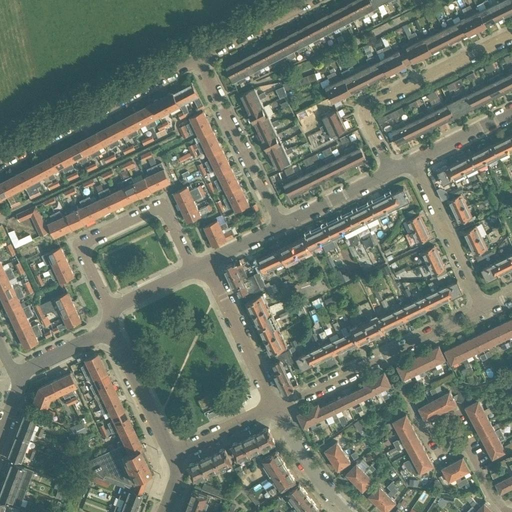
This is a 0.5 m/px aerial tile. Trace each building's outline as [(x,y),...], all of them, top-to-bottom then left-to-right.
[(364,22),(363,19),(352,0),(349,0),(350,2),(345,4),(355,23),(359,21),(361,24),(364,23),(364,22)] [(352,0),(363,19),(364,22),(364,23),(365,24),(369,21),(367,17),(370,15),(362,0),(352,0)] [(362,0),(370,15),(377,11),(371,0),(362,0)] [(383,3),(384,3),(383,0),(371,0),(377,11),(385,7),(383,3)] [(505,17),(497,2),(490,6),(487,0),(485,1),(495,21),(505,17)] [(505,17),(511,13),(511,9),(507,0),(501,0),(497,2),(505,17)] [(477,7),(479,11),(486,26),(495,21),(485,1),(484,2),(484,3),(477,7)] [(337,6),(350,31),(353,30),(351,26),(355,23),(345,4),(341,7),(340,4),(337,6)] [(347,33),(350,31),(337,6),(334,7),(335,9),(330,12),(340,30),(344,28),(347,33)] [(472,11),(470,6),(466,8),(477,30),(486,26),(479,11),(475,13),(474,11),(472,11)] [(465,18),(461,20),(468,35),(477,30),(466,8),(462,9),(465,15),(464,16),(465,18)] [(340,30),(330,12),(326,15),(324,12),(322,14),(333,34),(340,30)] [(329,36),(333,34),(322,14),(319,15),(320,17),(316,20),(323,34),(327,32),(329,36)] [(468,35),(461,20),(453,23),(451,18),(449,19),(459,39),(468,35)] [(450,44),(459,39),(449,19),(447,20),(450,25),(443,29),(450,44)] [(310,20),(307,21),(318,42),(320,41),(318,37),(323,34),(316,20),(311,22),(310,20)] [(301,28),(308,42),(310,46),(318,42),(307,21),(304,23),(305,25),(301,28)] [(441,48),(450,44),(443,29),(440,30),(437,25),(431,28),(441,48)] [(295,28),(292,29),(303,50),(302,50),(306,58),(310,56),(306,48),(310,46),(308,42),(301,28),(296,30),(295,28)] [(414,62),(423,57),(411,35),(408,28),(405,30),(410,40),(401,45),(403,49),(407,47),(414,61),(414,62)] [(432,53),(441,48),(431,28),(429,29),(432,34),(424,38),(432,53)] [(299,51),(302,50),(303,50),(292,29),(289,31),(290,33),(286,35),(293,50),(298,48),(299,51)] [(411,35),(423,57),(432,53),(424,38),(420,40),(419,38),(418,39),(415,33),(411,35)] [(280,36),(277,37),(288,57),(290,56),(288,53),(293,50),(286,35),(281,38),(280,36)] [(406,65),(399,51),(399,50),(394,52),(393,50),(392,51),(389,46),(385,36),(381,37),(383,42),(386,47),(385,47),(397,70),(407,65),(406,65)] [(280,61),(288,57),(277,37),(274,38),(276,41),(271,43),(280,61)] [(265,43),(262,45),(273,65),(280,61),(271,43),(266,45),(265,43)] [(270,67),(273,65),(262,45),(260,46),(261,48),(256,51),(264,65),(268,63),(270,67)] [(384,57),(380,60),(387,74),(397,70),(385,47),(382,49),(385,55),(383,55),(384,57)] [(403,49),(399,51),(406,65),(414,61),(407,47),(403,49)] [(250,51),(247,53),(258,73),(260,72),(258,68),(264,65),(256,51),(251,53),(250,51)] [(255,75),(258,73),(247,53),(245,54),(246,56),(241,59),(249,73),(253,71),(255,75)] [(378,79),(387,74),(380,60),(373,63),(370,57),(368,58),(378,79)] [(369,83),(378,79),(368,58),(367,59),(369,65),(362,69),(369,83)] [(235,59),(232,60),(243,81),(245,80),(243,76),(249,73),(241,59),(236,61),(235,59)] [(240,82),(243,81),(232,60),(230,62),(231,64),(226,67),(233,81),(238,79),(240,82)] [(350,67),(360,88),(369,83),(362,69),(355,72),(352,66),(350,67)] [(351,92),(360,88),(350,67),(349,68),(351,74),(345,77),(344,77),(351,92)] [(331,74),(342,97),(351,92),(344,77),(340,79),(339,77),(338,77),(335,71),(333,68),(329,70),(331,74)] [(333,102),(342,97),(331,74),(327,76),(329,79),(321,83),(323,88),(326,87),(333,102)] [(498,74),(494,76),(502,93),(511,88),(506,76),(500,78),(498,74)] [(493,98),(502,93),(494,76),(490,79),(492,82),(487,85),(493,98)] [(193,98),(199,109),(204,106),(198,96),(199,95),(192,82),(182,87),(189,101),(193,98)] [(479,84),(475,86),(483,102),(493,98),(487,85),(481,88),(479,84)] [(283,86),(276,89),(280,98),(287,95),(283,86)] [(474,107),(483,102),(475,86),(471,88),(473,92),(467,94),(474,107)] [(179,105),(183,112),(184,113),(189,111),(185,103),(189,101),(182,87),(173,92),(179,105)] [(240,95),(244,104),(265,94),(264,92),(258,95),(255,88),(240,95)] [(173,92),(162,98),(169,111),(179,105),(173,92)] [(464,112),(474,107),(467,94),(462,97),(460,93),(456,95),(464,112)] [(244,104),(249,113),(264,106),(260,99),(266,96),(265,94),(244,104)] [(464,112),(456,95),(452,97),(454,101),(448,104),(454,116),(464,112)] [(158,116),(169,111),(162,98),(151,103),(158,116)] [(445,121),(454,116),(448,104),(443,106),(441,102),(437,104),(445,121)] [(151,103),(143,108),(152,126),(157,124),(154,118),(158,116),(151,103)] [(270,103),(264,106),(249,113),(253,123),(268,115),(274,112),(270,103)] [(435,126),(445,121),(437,104),(433,106),(435,110),(429,113),(435,126)] [(147,129),(152,126),(143,108),(133,113),(140,126),(144,123),(147,129)] [(309,116),(305,109),(296,114),(300,121),(309,116)] [(189,129),(208,120),(203,110),(190,117),(192,121),(186,124),(189,129)] [(320,127),(321,129),(342,119),(337,110),(322,117),(326,125),(320,127)] [(435,126),(429,113),(424,116),(422,112),(418,114),(426,130),(435,126)] [(133,113),(124,118),(134,136),(139,134),(136,128),(140,126),(133,113)] [(416,135),(426,130),(418,114),(414,116),(416,120),(410,123),(416,135)] [(253,123),(258,132),(278,122),(277,120),(272,123),(268,115),(253,123)] [(129,139),(134,136),(124,118),(115,122),(122,135),(126,133),(129,139)] [(346,129),(342,119),(321,129),(322,131),(328,128),(331,136),(346,129)] [(208,120),(189,129),(191,134),(197,131),(199,136),(212,129),(208,120)] [(398,123),(407,140),(416,135),(410,123),(405,125),(403,121),(398,123)] [(115,122),(106,127),(115,146),(120,143),(117,138),(122,135),(115,122)] [(258,132),(262,141),(277,134),(273,126),(279,123),(278,122),(258,132)] [(397,145),(407,140),(398,123),(395,125),(397,129),(391,132),(397,145)] [(106,127),(96,132),(103,145),(108,143),(111,148),(115,146),(106,127)] [(198,148),(217,139),(212,129),(199,136),(201,140),(195,143),(198,148)] [(87,137),(97,155),(102,153),(99,147),(103,145),(96,132),(87,137)] [(281,143),(277,134),(262,141),(267,150),(281,143)] [(511,134),(503,139),(509,151),(511,150),(511,134)] [(87,137),(78,142),(85,154),(89,152),(92,158),(97,155),(87,137)] [(221,148),(217,139),(198,148),(200,153),(206,150),(208,154),(221,148)] [(498,157),(509,151),(503,139),(492,144),(498,157)] [(88,160),(85,154),(78,142),(69,147),(76,160),(80,157),(83,163),(88,160)] [(267,150),(271,159),(292,149),(291,147),(285,150),(281,143),(267,150)] [(492,144),(481,149),(487,162),(498,157),(492,144)] [(353,146),(349,148),(357,164),(367,159),(360,146),(354,149),(353,146)] [(69,147),(60,151),(69,170),(74,167),(71,162),(76,160),(69,147)] [(207,167),(226,157),(221,148),(208,154),(211,159),(205,162),(207,167)] [(347,169),(357,164),(349,148),(345,150),(346,153),(341,156),(347,169)] [(292,149),(271,159),(276,169),(291,161),(287,154),(293,151),(292,149)] [(476,167),(487,162),(481,149),(470,155),(476,167)] [(194,150),(190,152),(179,158),(181,161),(192,156),(193,156),(197,155),(194,150)] [(60,151),(50,156),(57,169),(62,167),(65,172),(69,170),(60,151)] [(147,157),(151,167),(156,164),(156,163),(157,162),(153,155),(152,155),(150,152),(146,154),(147,157)] [(334,155),(330,157),(338,173),(347,169),(341,156),(335,158),(334,155)] [(470,155),(459,160),(465,173),(476,167),(470,155)] [(57,169),(50,156),(41,161),(51,180),(56,177),(53,171),(57,169)] [(231,167),(226,157),(207,167),(210,171),(215,168),(218,173),(231,167)] [(328,178),(338,173),(330,157),(325,159),(327,162),(322,165),(328,178)] [(177,158),(170,161),(174,169),(180,166),(177,158)] [(459,160),(448,165),(454,178),(465,173),(459,160)] [(41,161),(32,166),(39,179),(43,176),(46,182),(51,180),(41,161)] [(170,181),(164,168),(161,162),(156,164),(151,167),(160,186),(170,181)] [(319,183),(328,178),(322,165),(316,168),(315,164),(311,166),(319,183)] [(443,183),(454,178),(448,165),(437,170),(443,183)] [(34,181),(39,179),(32,166),(23,171),(35,193),(36,196),(41,194),(39,191),(34,181)] [(309,187),(319,183),(311,166),(306,168),(308,172),(303,174),(309,187)] [(151,190),(160,186),(151,167),(147,169),(150,175),(145,177),(144,177),(151,190)] [(231,167),(218,173),(220,177),(214,180),(216,185),(235,176),(231,167)] [(31,198),(36,196),(35,193),(23,171),(14,176),(20,188),(25,186),(30,196),(31,198)] [(498,178),(496,173),(494,171),(490,173),(492,175),(491,176),(494,180),(498,178)] [(309,187),(303,174),(297,177),(296,174),(292,176),(300,192),(309,187)] [(14,176),(4,180),(16,202),(17,205),(22,202),(21,200),(16,191),(20,188),(14,176)] [(227,192),(240,185),(235,176),(216,185),(219,190),(225,187),(227,192)] [(290,197),(300,192),(292,176),(287,178),(289,181),(284,184),(290,197)] [(135,182),(141,195),(151,190),(144,177),(135,182)] [(131,199),(141,195),(135,182),(130,184),(127,178),(122,180),(131,199)] [(11,205),(12,207),(17,205),(16,202),(4,180),(0,182),(0,194),(2,198),(6,196),(11,205)] [(120,189),(116,191),(122,204),(131,199),(122,180),(117,183),(120,189)] [(226,204),(244,195),(240,185),(227,192),(229,196),(223,199),(226,204)] [(174,192),(179,202),(202,190),(200,186),(189,190),(187,186),(174,192)] [(112,208),(122,204),(116,191),(111,193),(108,187),(103,189),(112,208)] [(392,193),(398,206),(410,201),(403,188),(392,193)] [(112,208),(103,189),(98,192),(101,198),(96,200),(103,213),(112,208)] [(449,197),(446,192),(440,189),(437,190),(442,200),(449,197)] [(179,202),(183,211),(196,205),(194,200),(204,195),(202,190),(179,202)] [(392,193),(381,199),(387,212),(398,206),(392,193)] [(453,211),(466,205),(461,194),(448,200),(453,211)] [(249,204),(244,195),(226,204),(228,209),(234,206),(236,211),(249,204)] [(93,218),(103,213),(96,200),(92,202),(89,196),(84,199),(93,218)] [(83,222),(93,218),(84,199),(80,201),(83,207),(77,209),(83,222)] [(376,217),(387,212),(381,199),(370,204),(376,217)] [(198,209),(196,205),(183,211),(188,221),(212,209),(209,204),(205,206),(198,209)] [(359,210),(366,222),(376,217),(370,204),(359,210)] [(466,205),(453,211),(459,223),(472,217),(466,205)] [(48,232),(44,225),(36,206),(17,215),(19,221),(31,215),(40,235),(48,232)] [(77,209),(67,214),(74,227),(83,222),(77,209)] [(64,231),(74,227),(67,214),(62,216),(59,210),(55,212),(64,231)] [(359,210),(348,215),(355,228),(366,222),(359,210)] [(53,221),(48,223),(51,230),(54,236),(64,231),(55,212),(50,215),(53,221)] [(406,220),(412,231),(424,225),(419,214),(406,220)] [(338,220),(344,233),(355,228),(348,215),(338,220)] [(204,226),(209,235),(222,229),(228,227),(225,221),(219,224),(217,219),(204,226)] [(327,226),(333,238),(344,233),(338,220),(327,226)] [(430,236),(424,225),(412,231),(417,242),(430,236)] [(463,232),(469,244),(482,238),(476,225),(463,232)] [(327,226),(316,231),(322,244),(333,238),(327,226)] [(213,245),(234,235),(231,229),(224,233),(222,229),(209,235),(213,245)] [(21,244),(18,239),(14,230),(8,233),(15,247),(21,244)] [(311,249),(322,244),(316,231),(304,236),(311,249)] [(30,234),(18,239),(21,244),(32,239),(30,234)] [(292,243),(300,258),(313,252),(311,249),(304,236),(292,243)] [(487,248),(482,238),(469,244),(474,254),(487,248)] [(286,261),(285,262),(287,265),(300,258),(292,243),(279,249),(286,261)] [(427,263),(439,257),(434,245),(421,251),(427,263)] [(65,256),(61,247),(60,246),(47,252),(50,257),(44,260),(46,265),(52,262),(65,256)] [(268,254),(274,267),(285,262),(286,261),(279,249),(268,254)] [(274,267),(268,254),(257,260),(263,272),(274,267)] [(65,256),(52,262),(54,267),(48,269),(51,274),(70,265),(65,256)] [(445,268),(439,257),(427,263),(432,274),(445,268)] [(498,276),(510,270),(504,258),(492,263),(498,276)] [(225,269),(229,278),(237,274),(236,272),(244,269),(240,260),(226,266),(225,269)] [(487,281),(498,276),(492,263),(481,269),(487,281)] [(0,266),(0,277),(13,272),(11,267),(5,270),(2,265),(0,266)] [(74,275),(70,265),(51,274),(53,279),(59,276),(61,281),(74,275)] [(387,265),(381,268),(384,274),(390,272),(387,265)] [(237,274),(229,278),(233,287),(236,286),(249,280),(248,277),(244,269),(236,272),(237,274)] [(0,289),(11,284),(9,279),(15,276),(13,272),(0,277),(0,289)] [(259,272),(254,275),(260,288),(265,285),(264,284),(264,282),(259,272)] [(338,276),(341,282),(349,279),(346,273),(342,274),(338,276)] [(249,280),(236,286),(240,294),(243,292),(245,296),(260,288),(254,275),(248,277),(249,280)] [(457,280),(445,286),(451,298),(463,293),(457,280)] [(0,289),(0,293),(3,300),(22,290),(20,285),(14,288),(11,284),(0,289)] [(440,304),(451,298),(445,286),(434,291),(440,304)] [(3,300),(7,309),(20,303),(18,298),(24,295),(22,290),(3,300)] [(382,299),(378,290),(374,292),(379,301),(382,299)] [(51,305),(53,310),(72,301),(68,291),(55,297),(57,302),(51,305)] [(440,304),(434,291),(423,297),(429,309),(440,304)] [(247,301),(253,314),(269,307),(263,294),(247,301)] [(332,296),(324,300),(326,304),(334,301),(332,296)] [(423,297),(412,302),(418,314),(429,309),(423,297)] [(77,310),(72,301),(53,310),(56,315),(62,312),(64,317),(77,310)] [(406,320),(418,314),(412,302),(400,307),(406,320)] [(23,307),(20,303),(7,309),(12,318),(31,309),(28,304),(23,307)] [(275,320),(269,307),(253,314),(259,327),(275,320)] [(400,307),(389,313),(395,325),(406,320),(400,307)] [(12,318),(16,328),(29,321),(27,317),(33,314),(31,309),(12,318)] [(81,320),(77,310),(64,317),(66,321),(57,325),(57,326),(53,329),(55,333),(81,320)] [(383,331),(395,325),(389,313),(378,318),(377,318),(383,331)] [(371,337),(383,331),(377,318),(378,318),(376,315),(363,321),(371,337)] [(48,316),(45,317),(41,319),(44,326),(51,323),(48,316)] [(259,327),(265,340),(281,332),(275,320),(259,327)] [(16,328),(21,337),(40,328),(37,323),(31,326),(29,321),(16,328)] [(350,327),(352,331),(358,343),(371,337),(363,321),(350,327)] [(511,330),(508,321),(497,326),(504,339),(511,335),(511,330)] [(487,331),(493,344),(504,339),(497,326),(487,331)] [(42,333),(40,328),(21,337),(25,347),(38,341),(36,336),(42,333)] [(347,348),(358,343),(352,331),(341,336),(347,348)] [(487,331),(476,336),(483,349),(493,344),(487,331)] [(287,345),(281,332),(265,340),(271,353),(287,345)] [(341,336),(329,341),(335,354),(347,348),(341,336)] [(482,360),(487,357),(483,349),(476,336),(466,341),(473,354),(479,351),(482,360)] [(324,359),(335,354),(329,341),(318,347),(324,359)] [(462,359),(466,367),(467,367),(467,368),(469,372),(469,373),(474,371),(467,357),(473,354),(466,341),(456,346),(462,359)] [(445,359),(439,346),(428,351),(435,364),(437,368),(439,373),(443,371),(439,362),(445,359)] [(451,364),(458,361),(462,359),(456,346),(445,351),(451,364)] [(318,347),(307,352),(313,365),(324,359),(318,347)] [(276,371),(289,365),(291,364),(290,362),(294,360),(292,354),(289,349),(286,352),(274,357),(276,361),(273,363),(276,371)] [(418,356),(424,369),(435,364),(428,351),(418,356)] [(301,370),(313,365),(307,352),(296,358),(301,370)] [(80,366),(82,371),(101,362),(96,353),(84,359),(86,363),(80,366)] [(424,369),(418,356),(408,361),(414,374),(418,383),(422,381),(418,372),(424,369)] [(414,385),(418,383),(414,374),(408,361),(397,366),(403,379),(409,376),(414,385)] [(105,372),(101,362),(82,371),(85,376),(84,376),(86,381),(93,378),(105,372)] [(274,372),(278,381),(286,377),(286,379),(294,376),(289,365),(276,371),(274,372)] [(384,371),(373,377),(384,398),(388,396),(384,388),(391,385),(384,371)] [(110,381),(105,372),(93,378),(95,382),(89,385),(91,390),(110,381)] [(69,373),(60,377),(69,396),(73,393),(71,387),(75,385),(69,373)] [(278,381),(283,392),(298,385),(294,376),(286,379),(286,377),(278,381)] [(64,398),(69,396),(60,377),(50,382),(56,394),(61,392),(64,398)] [(384,398),(373,377),(363,382),(364,385),(369,395),(375,393),(379,400),(384,398)] [(114,390),(110,381),(91,390),(88,392),(89,395),(93,393),(94,395),(93,395),(95,400),(96,399),(114,390)] [(50,382),(38,388),(49,398),(56,394),(50,382)] [(434,387),(437,392),(439,397),(446,410),(456,404),(449,391),(443,394),(438,384),(434,387)] [(363,399),(369,395),(364,385),(353,391),(358,401),(360,405),(362,409),(367,407),(363,399)] [(43,413),(49,398),(38,388),(32,403),(38,406),(36,410),(43,413)] [(96,399),(100,409),(119,400),(114,390),(96,399)] [(347,406),(358,401),(353,391),(342,396),(347,406)] [(458,391),(456,399),(457,401),(462,402),(464,392),(458,391)] [(212,393),(198,400),(202,409),(216,402),(212,393)] [(436,415),(429,402),(424,405),(418,395),(413,398),(415,401),(418,407),(426,421),(436,415)] [(342,396),(331,401),(340,419),(344,418),(340,409),(347,406),(342,396)] [(429,402),(436,415),(446,410),(439,397),(429,402)] [(123,409),(119,400),(100,409),(102,414),(109,411),(111,415),(123,409)] [(471,417),(484,410),(478,400),(465,407),(471,417)] [(342,424),(340,419),(331,401),(320,407),(325,417),(331,414),(338,428),(343,426),(342,424)] [(318,403),(307,408),(314,422),(325,417),(320,407),(318,403)] [(471,417),(476,427),(489,420),(486,414),(498,408),(495,404),(492,405),(488,407),(484,410),(471,417)] [(364,413),(362,409),(360,405),(356,407),(360,416),(364,413)] [(205,415),(207,414),(209,417),(212,416),(213,418),(216,416),(215,414),(218,413),(216,410),(219,409),(218,406),(204,412),(205,415)] [(318,431),(318,430),(316,426),(314,422),(307,408),(297,413),(303,427),(310,424),(316,438),(321,436),(318,431)] [(123,409),(111,415),(113,420),(107,423),(109,428),(128,419),(123,409)] [(23,412),(18,424),(33,429),(37,418),(23,412)] [(393,423),(398,432),(411,425),(406,414),(388,423),(389,425),(393,423)] [(132,428),(128,419),(109,428),(111,433),(118,430),(120,434),(132,428)] [(359,420),(354,424),(359,431),(364,427),(359,420)] [(476,427),(482,437),(495,430),(500,428),(503,426),(501,421),(492,426),(489,420),(476,427)] [(33,429),(18,424),(14,435),(28,440),(33,429)] [(417,435),(411,425),(398,432),(401,437),(393,442),(395,446),(403,442),(417,435)] [(262,431),(251,436),(254,443),(253,444),(256,450),(262,447),(263,449),(268,447),(267,445),(275,441),(268,428),(267,428),(266,427),(263,429),(262,431)] [(116,442),(118,446),(137,437),(132,428),(120,434),(122,439),(116,442)] [(482,437),(487,447),(500,440),(506,437),(500,428),(495,430),(482,437)] [(10,446),(24,451),(28,440),(14,435),(10,446)] [(403,442),(395,446),(397,451),(406,446),(409,452),(422,445),(417,435),(403,442)] [(250,453),(256,450),(253,444),(254,443),(251,436),(237,443),(236,442),(232,444),(232,445),(231,446),(237,459),(244,456),(245,458),(251,455),(250,453)] [(137,437),(118,446),(114,448),(109,450),(83,463),(85,469),(85,470),(86,473),(90,475),(109,481),(122,486),(141,493),(146,480),(144,476),(144,475),(146,478),(147,477),(146,475),(151,472),(140,448),(141,447),(137,437)] [(487,447),(492,458),(506,451),(511,447),(511,442),(503,446),(500,440),(487,447)] [(331,459),(343,451),(337,441),(324,450),(331,459)] [(428,455),(422,445),(409,452),(412,458),(404,462),(406,467),(414,462),(428,455)] [(10,446),(6,457),(20,463),(24,451),(10,446)] [(219,451),(205,458),(208,465),(209,465),(212,471),(219,468),(220,470),(225,467),(224,466),(231,462),(225,449),(224,449),(223,448),(219,450),(219,451)] [(270,474),(272,473),(278,469),(278,470),(286,465),(276,450),(263,458),(267,464),(265,465),(270,474)] [(338,469),(350,461),(343,451),(331,459),(338,469)] [(420,472),(433,465),(428,455),(414,462),(406,467),(408,471),(417,466),(420,472)] [(470,470),(463,457),(452,462),(459,475),(470,470)] [(189,466),(188,466),(194,480),(201,477),(202,478),(207,476),(206,474),(212,471),(209,465),(208,465),(205,458),(194,463),(193,463),(189,464),(189,466)] [(32,470),(10,462),(6,471),(29,479),(32,470)] [(464,483),(461,480),(459,475),(452,462),(442,468),(445,473),(439,476),(445,488),(451,485),(449,481),(455,478),(459,486),(464,484),(464,483)] [(365,471),(356,463),(346,474),(354,482),(365,471)] [(368,468),(365,471),(354,482),(363,490),(373,479),(368,474),(375,468),(372,464),(368,468)] [(282,488),(295,480),(286,465),(278,470),(278,469),(272,473),(276,478),(274,479),(277,484),(278,483),(282,488)] [(6,471),(3,480),(25,488),(29,479),(6,471)] [(89,479),(102,483),(108,486),(109,481),(90,475),(89,479)] [(268,486),(272,484),(268,477),(263,480),(268,486)] [(506,490),(511,487),(507,477),(496,483),(501,493),(506,490)] [(3,480),(0,487),(0,488),(22,497),(25,488),(3,480)] [(57,489),(57,490),(63,492),(66,482),(60,480),(59,483),(57,482),(55,488),(57,489)] [(387,487),(390,490),(391,490),(394,487),(395,485),(392,482),(387,487)] [(315,511),(319,509),(298,483),(287,492),(282,496),(285,500),(290,496),(291,497),(289,498),(292,502),(294,501),(298,505),(296,507),(299,511),(315,511)] [(387,493),(379,485),(368,496),(377,504),(387,493)] [(142,494),(141,493),(122,486),(120,494),(116,493),(115,497),(123,500),(137,505),(142,494)] [(390,490),(387,493),(377,504),(384,511),(385,511),(396,502),(391,497),(397,490),(394,487),(391,490),(390,490)] [(0,498),(19,506),(22,497),(0,488),(0,498)] [(193,489),(187,507),(194,510),(194,509),(201,511),(204,511),(207,502),(205,501),(208,494),(193,489)] [(60,499),(63,492),(57,490),(55,497),(60,499)] [(440,497),(442,498),(448,500),(449,500),(450,493),(440,492),(438,496),(440,497)] [(484,502),(479,507),(467,493),(463,496),(476,510),(475,511),(476,511),(492,511),(493,511),(488,507),(489,506),(489,505),(486,502),(485,502),(484,502)] [(446,503),(441,498),(437,502),(442,507),(446,503)] [(134,511),(137,505),(123,500),(119,511),(121,511),(134,511)] [(394,511),(404,511),(402,510),(407,503),(403,500),(398,508),(394,511)]
